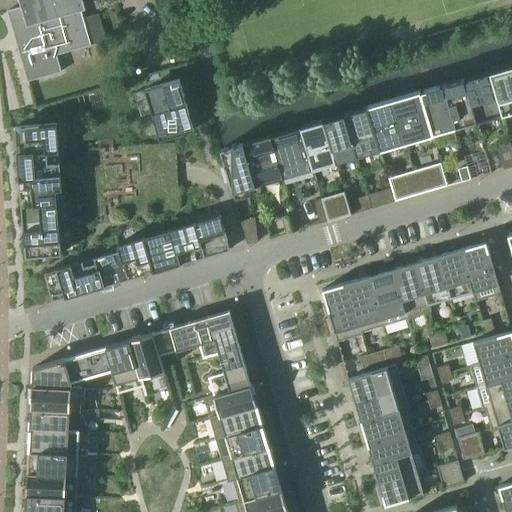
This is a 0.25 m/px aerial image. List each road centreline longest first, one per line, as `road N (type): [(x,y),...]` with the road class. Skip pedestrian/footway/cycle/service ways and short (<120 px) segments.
road 1 (residential): [(511,184),(244,261)]
road 2 (residential): [(244,261),(318,511)]
road 3 (residential): [(244,261),(0,331)]
